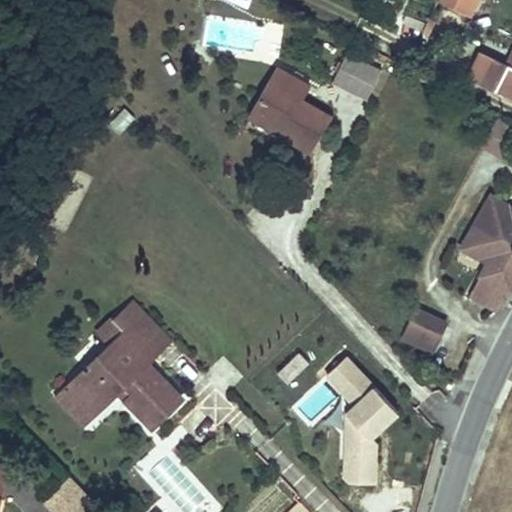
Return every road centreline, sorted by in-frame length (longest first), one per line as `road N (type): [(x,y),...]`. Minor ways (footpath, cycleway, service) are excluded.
road 1 (unknown): [(267,222),(335,302),(474,412)]
road 2 (tertiary): [(511,344),(474,412),(445,511)]
